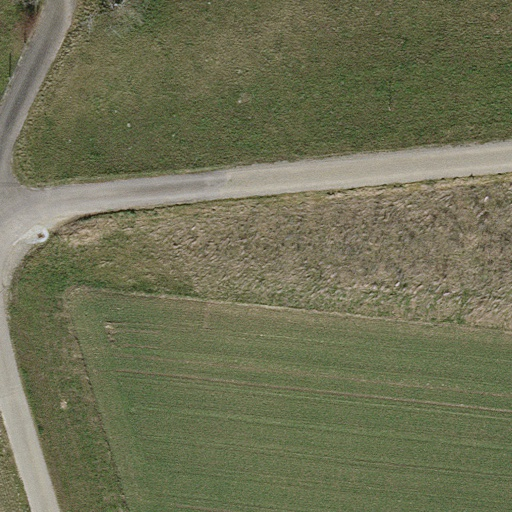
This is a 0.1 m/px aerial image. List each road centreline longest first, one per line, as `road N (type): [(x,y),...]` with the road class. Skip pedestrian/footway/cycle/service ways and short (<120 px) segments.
road 1 (track): [(0,199),(511,164)]
road 2 (track): [(44,511),(0,355)]
road 3 (track): [(63,0),(0,145)]
